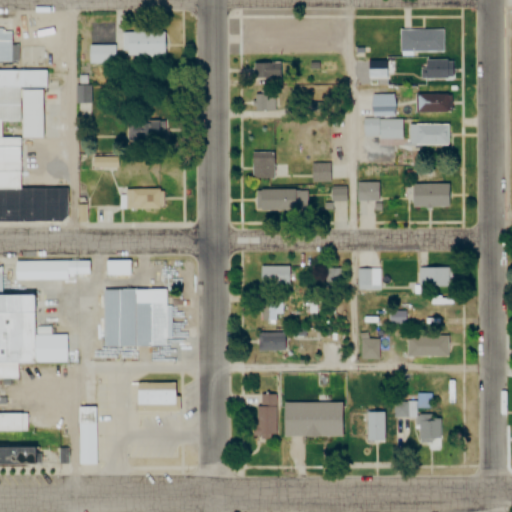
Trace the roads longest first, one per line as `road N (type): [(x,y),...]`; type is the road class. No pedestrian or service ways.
road 1 (tertiary): [(0,498),(511,490)]
road 2 (residential): [(213,0),(215,511)]
road 3 (residential): [(494,0),(496,511)]
road 4 (residential): [(0,238),(494,240)]
